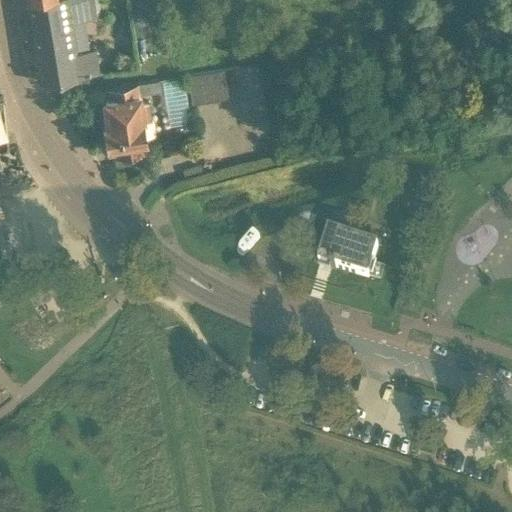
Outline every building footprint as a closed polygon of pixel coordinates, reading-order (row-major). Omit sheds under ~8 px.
[(27,0),(41,81),(42,81),(99,71),(95,47),(76,50),(72,21),(96,17),(93,0),(27,0)] [(224,67),(191,71),(194,100),(227,96),(224,67)] [(159,79),(144,81),(146,92),(161,90),(159,79)] [(166,110),(187,109),(184,80),(164,82),(166,110)] [(119,157),(143,153),(141,143),(147,142),(144,120),(152,119),(149,101),(143,102),(141,93),(146,92),(144,81),(108,87),(110,98),(105,100),(107,115),(104,116),(106,129),(102,129),(104,145),(116,143),(119,157)] [(417,186),(410,209),(420,212),(427,189),(417,186)] [(369,281),(370,277),(382,281),(386,268),(374,264),(375,262),(379,249),(356,241),(330,232),(325,248),(311,243),(306,258),(321,263),(319,267),(320,267),(321,267),(331,270),(331,271),(336,272),(337,270),(369,281)] [(381,511),(463,511),(465,506),(378,479),(369,508),(381,511)]
